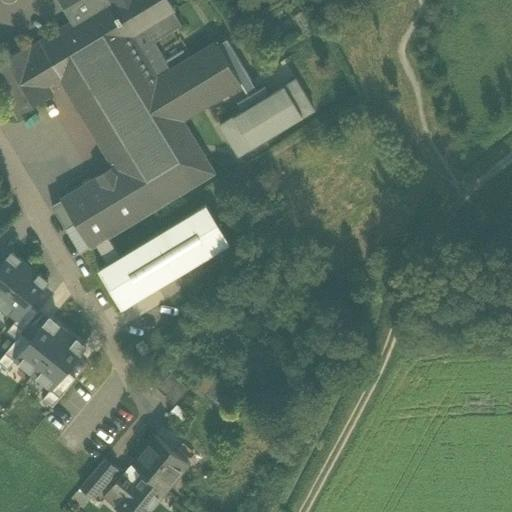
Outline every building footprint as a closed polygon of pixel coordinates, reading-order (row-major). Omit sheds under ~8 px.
[(47,86),(61,77),(143,28),(144,28),(173,11),(174,10),(167,0),(104,0),(106,2),(72,22),(29,49),(27,45),(0,61),(0,90),(15,116),(51,94),(47,86)] [(58,0),(64,8),(77,0),(58,0)] [(77,0),(64,8),(72,22),(106,2),(104,0),(77,0)] [(317,8),(322,17),(330,11),(325,3),(317,8)] [(62,199),(76,222),(91,246),(96,242),(107,236),(213,172),(181,119),(241,83),(218,45),(217,43),(172,70),(154,42),(182,25),(173,11),(144,28),(143,28),(61,77),(115,167),(62,199)] [(313,28),(300,11),(292,17),(304,34),(313,28)] [(269,53),(254,31),(241,40),(255,62),(269,53)] [(225,40),(218,45),(241,83),(249,96),(239,102),(244,110),(220,124),(239,155),(314,109),(296,78),(269,94),(265,86),(256,92),(225,40)] [(76,222),(62,199),(52,205),(66,228),(76,222)] [(109,263),(98,269),(122,308),(230,243),(207,204),(120,256),(109,263)] [(80,252),(91,246),(76,222),(66,228),(80,252)] [(96,242),(109,263),(120,256),(107,236),(96,242)] [(0,303),(29,268),(20,261),(21,259),(12,252),(0,266),(0,303)] [(38,275),(29,268),(0,303),(0,306),(9,313),(10,311),(18,318),(29,304),(48,281),(39,274),(38,275)] [(29,304),(18,318),(7,332),(16,340),(21,334),(39,312),(29,304)] [(16,359),(34,373),(67,333),(58,326),(59,324),(50,317),(30,342),(16,359)] [(76,340),(67,333),(34,373),(52,388),(66,371),(86,346),(77,339),(76,340)] [(16,359),(30,342),(21,334),(16,340),(0,359),(0,363),(7,369),(16,359)] [(148,380),(156,388),(172,372),(163,364),(148,380)] [(66,371),(52,388),(43,399),(53,406),(75,378),(66,371)] [(156,388),(165,397),(180,381),(172,372),(156,388)] [(189,389),(180,381),(165,397),(173,405),(189,389)] [(167,429),(160,438),(178,454),(185,444),(167,429)] [(133,463),(145,473),(166,490),(169,486),(171,487),(177,479),(175,478),(184,467),(188,462),(178,454),(160,438),(155,435),(133,463)] [(82,486),(93,497),(117,469),(105,458),(82,486)] [(194,475),(184,467),(175,478),(177,479),(171,487),(169,486),(166,490),(175,498),(194,475)] [(121,511),(147,511),(166,490),(145,473),(135,485),(123,474),(112,487),(125,498),(117,508),(121,511)] [(104,497),(117,508),(125,498),(112,487),(104,497)]
